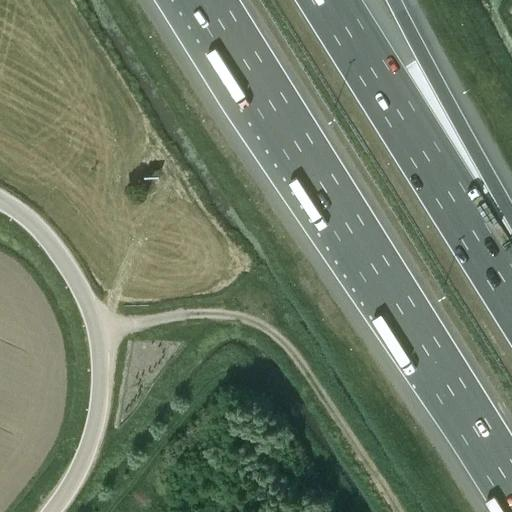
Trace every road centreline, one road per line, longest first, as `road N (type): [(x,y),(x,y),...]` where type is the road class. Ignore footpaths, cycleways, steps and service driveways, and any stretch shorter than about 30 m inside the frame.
road 1 (motorway): [(205,0),(511,488)]
road 2 (track): [(395,511),(298,358),(258,324),(208,313),(98,328)]
road 3 (unclassified): [(54,511),(101,407),(98,319),(28,222),(0,202)]
road 4 (motorway): [(511,292),(329,0)]
road 5 (motorway): [(511,280),(393,0)]
